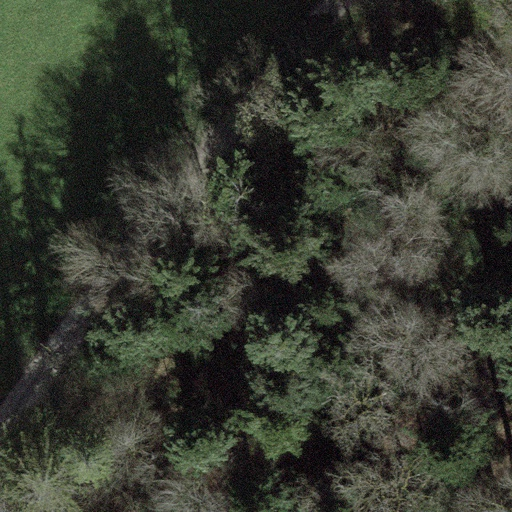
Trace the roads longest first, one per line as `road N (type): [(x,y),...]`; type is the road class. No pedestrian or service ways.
road 1 (track): [(415,0),(0,493)]
road 2 (track): [(452,511),(511,315)]
